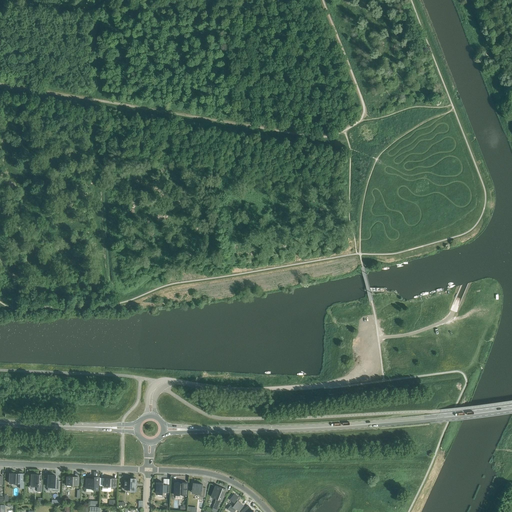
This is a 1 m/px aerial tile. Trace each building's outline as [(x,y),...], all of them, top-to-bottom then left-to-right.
[(23,488),(24,474),(18,473),(18,474),(15,474),(15,473),(9,473),(9,483),(20,483),(20,488),(23,488)] [(29,487),(34,487),(34,486),(37,486),(37,492),(41,492),(42,480),(38,480),(38,474),(31,474),(31,475),(30,475),(29,478),(31,478),(31,483),(29,483),(29,487)] [(58,479),(55,479),(55,475),(48,475),(48,487),(54,487),(54,489),(58,489),(58,479)] [(67,477),(66,485),(71,485),(71,486),(74,486),(74,485),(78,485),(78,477),(67,477)] [(85,489),(93,489),(93,491),(98,491),(98,477),(93,477),(93,479),(86,478),(85,489)] [(116,479),(104,478),(104,481),(103,481),(102,486),(104,486),(111,487),(111,489),(115,489),(115,487),(116,479)] [(137,483),(136,483),(136,479),(130,478),(130,481),(125,481),(124,489),(129,490),(129,491),(135,492),(135,487),(137,487),(137,483)] [(156,494),(163,494),(163,492),(169,493),(169,485),(166,485),(166,486),(163,486),(164,483),(157,482),(156,494)] [(175,495),(187,495),(187,483),(183,483),(183,484),(180,483),(180,482),(175,482),(175,486),(174,486),(173,491),(175,491),(175,495)] [(193,493),(200,494),(200,496),(205,497),(206,488),(202,488),(203,484),(194,483),(193,493)] [(213,508),(217,510),(221,501),(222,501),(226,489),(216,485),(211,497),(216,499),(213,508)] [(232,505),(231,505),(227,509),(231,511),(234,511),(237,509),(239,511),(243,505),(238,501),(240,499),(238,497),(235,494),(230,500),(234,503),(232,505)]
